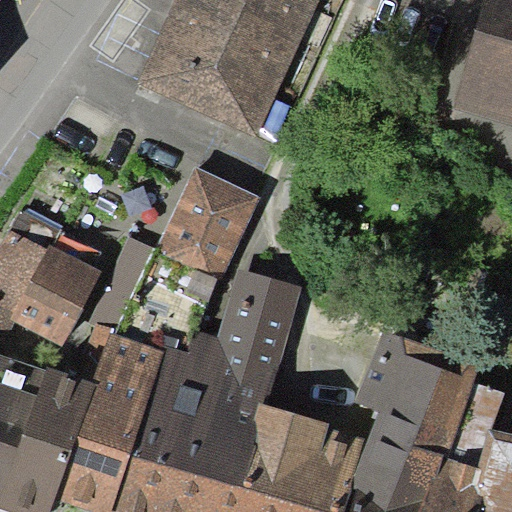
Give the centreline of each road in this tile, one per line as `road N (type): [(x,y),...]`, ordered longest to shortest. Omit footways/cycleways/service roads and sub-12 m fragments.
road 1 (unknown): [(66,44),(234,168)]
road 2 (residential): [(0,119),(66,44),(91,0)]
